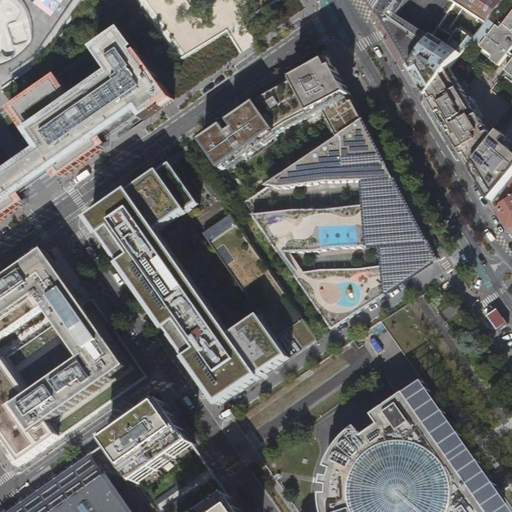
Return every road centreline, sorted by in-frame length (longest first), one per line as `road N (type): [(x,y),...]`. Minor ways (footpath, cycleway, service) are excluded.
road 1 (residential): [(346,15),(59,213)]
road 2 (residential): [(482,241),(211,426)]
road 3 (secondary): [(482,241),(346,15)]
road 4 (residential): [(59,213),(172,374)]
road 5 (residential): [(11,486),(172,374)]
